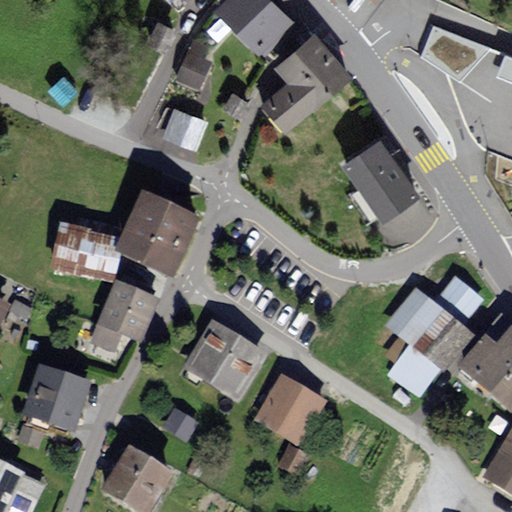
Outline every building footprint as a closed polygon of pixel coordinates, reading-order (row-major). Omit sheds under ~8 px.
[(291,23),(264,0),(223,0),(209,17),(258,60),(291,23)] [(176,34),(153,24),(145,42),(169,52),(176,34)] [(511,58),(441,29),(434,48),(428,65),(466,85),(489,159),(511,168),(511,58)] [(345,77),(305,33),(266,68),(280,83),(253,106),(279,135),(345,77)] [(211,63),(185,50),(170,82),(196,94),(211,63)] [(247,107),(228,95),(219,111),(238,122),(247,107)] [(174,101),(162,132),(196,145),(208,115),(174,101)] [(414,196),(372,135),(331,162),(374,224),(414,196)] [(190,224),(132,197),(105,254),(163,281),(190,224)] [(108,239),(53,227),(46,255),(39,287),(102,301),(107,278),(109,268),(111,259),(104,258),(108,239)] [(489,311),(450,279),(429,307),(411,291),(380,328),(404,349),(384,378),(418,402),(439,376),(489,311)] [(151,303),(111,286),(92,331),(133,348),(151,303)] [(263,360),(204,323),(177,375),(236,409),(263,360)] [(511,408),(511,340),(501,331),(488,347),(479,339),(450,373),(504,418),(511,408)] [(84,388),(31,371),(14,421),(67,439),(84,388)] [(321,406),(276,378),(248,424),(297,452),(321,406)] [(196,428),(171,412),(158,433),(184,448),(196,428)] [(511,421),(476,478),(511,499),(511,421)] [(147,511),(166,479),(120,451),(94,496),(120,511),(147,511)] [(0,511),(1,511),(6,503),(25,511),(27,511),(39,487),(0,468),(0,511)]
